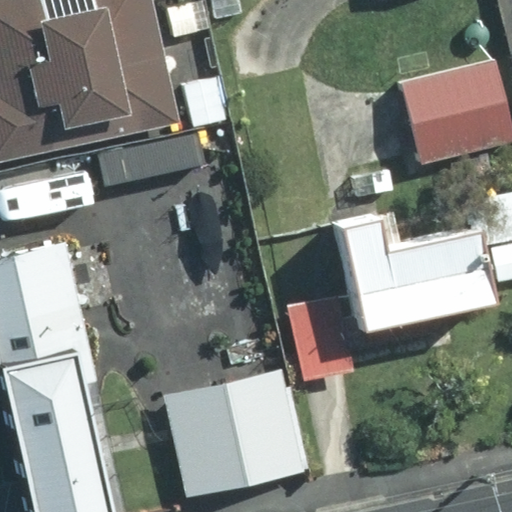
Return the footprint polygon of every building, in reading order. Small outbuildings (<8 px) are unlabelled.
[(0,0),(0,156),(159,122),(133,0),(0,0)] [(394,82),(413,162),(508,139),(489,59),(394,82)] [(204,78),(172,86),(181,129),(214,121),(204,78)] [(198,163),(191,132),(88,154),(95,185),(198,163)] [(482,299),(467,229),(366,251),(360,220),(319,228),(333,294),(278,306),(295,380),(340,371),(336,351),(424,331),(420,313),(482,299)] [(0,474),(8,511),(85,511),(59,390),(90,383),(59,243),(0,255),(0,474)] [(265,374),(152,398),(174,496),(286,472),(265,374)]
